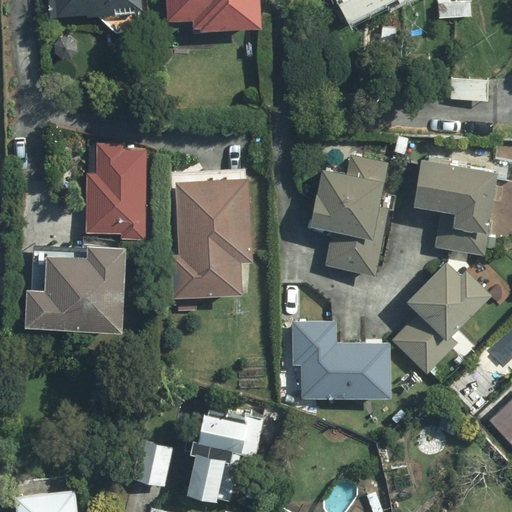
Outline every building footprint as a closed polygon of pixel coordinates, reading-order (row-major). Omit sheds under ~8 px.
[(153,0),(62,0),(64,12),(153,0)] [(212,23),(271,20),(269,0),(175,0),(176,15),(202,13),(202,20),(211,20),(212,23)] [(389,0),(352,0),(360,15),(389,0)] [(475,0),(439,0),(439,14),(475,15),(475,0)] [(493,77),(452,75),(452,94),(492,96),(493,77)] [(101,138),(100,172),(92,172),(90,228),(148,230),(151,144),(133,144),(133,139),(101,138)] [(397,170),(391,169),(394,156),(356,149),(353,162),(331,158),(320,217),(343,221),(335,260),(385,269),(397,204),(390,202),(397,170)] [(441,242),(491,251),(507,165),(430,152),(422,197),(448,202),(441,242)] [(183,175),(188,244),(180,244),(183,289),(252,284),(249,254),(263,253),(257,169),(183,175)] [(97,238),(97,249),(54,248),(52,283),(36,282),(34,317),(132,321),(135,240),(97,238)] [(468,331),(460,324),(499,285),(476,263),(470,269),(455,255),(418,293),(429,305),(403,331),(436,363),(468,331)] [(342,314),(298,316),(300,361),(307,360),(308,392),(402,387),(399,333),(343,336),(342,314)] [(511,435),(511,400),(495,418),(511,435)] [(258,415),(213,404),(206,431),(252,443),(258,415)] [(176,441),(144,435),(137,474),(168,480),(176,441)] [(237,451),(206,444),(197,484),(229,491),(237,451)] [(83,511),(80,485),(22,493),(24,511),(83,511)] [(205,511),(158,501),(155,511),(205,511)] [(299,511),(281,501),(274,511),(299,511)]
